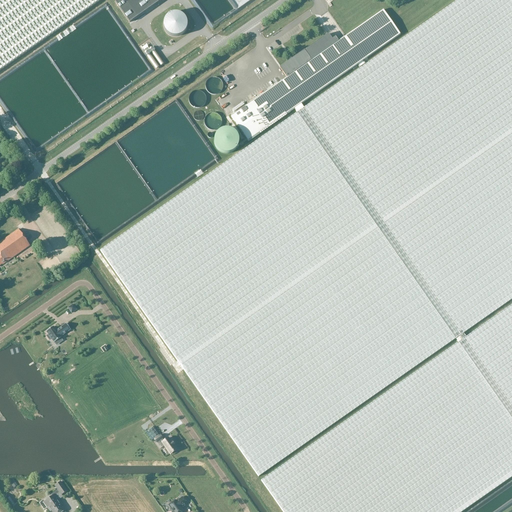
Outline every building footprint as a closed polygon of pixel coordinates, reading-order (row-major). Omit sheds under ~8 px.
[(0,0),(0,70),(100,0),(0,0)] [(236,156),(100,251),(258,477),(511,298),(511,0),(458,0),(304,108),(301,104),(400,35),(395,28),(383,10),(339,41),(336,37),(332,40),(328,34),(304,50),(279,68),(286,78),(236,113),(231,116),(248,141),(294,109),(297,113),(236,156)] [(116,0),(115,1),(129,22),(162,0),(116,0)] [(162,25),(162,26),(162,27),(163,28),(163,29),(163,30),(163,31),(164,32),(165,33),(165,34),(166,35),(167,36),(168,36),(169,37),(170,38),(171,38),(173,38),(174,38),(175,38),(176,38),(177,38),(178,38),(179,38),(180,37),(181,37),(182,36),(183,36),(183,35),(184,34),(185,33),(185,32),(186,31),(186,30),(187,29),(187,28),(187,27),(187,26),(187,25),(187,24),(187,23),(186,22),(186,21),(185,20),(185,19),(184,18),(183,17),(182,16),(181,15),(180,15),(179,15),(178,14),(177,14),(176,14),(175,14),(174,14),(173,14),(171,14),(170,15),(169,15),(168,15),(168,16),(167,17),(166,17),(165,18),(165,19),(164,20),(163,21),(163,22),(163,23),(163,24),(162,25)] [(140,50),(141,49),(142,53),(151,50),(149,45),(145,47),(144,44),(138,46),(140,50)] [(216,135),(215,136),(215,137),(214,138),(214,140),(214,141),(214,143),(214,144),(214,145),(215,147),(216,148),(216,149),(217,150),(219,151),(220,152),(221,153),(222,153),(224,154),(225,154),(226,154),(227,154),(229,154),(230,153),(231,153),(233,152),(234,152),(235,151),(236,150),(237,149),(237,147),(238,146),(238,145),(239,143),(239,142),(239,141),(239,140),(238,139),(238,138),(238,137),(237,136),(237,135),(236,134),(236,133),(235,133),(234,132),(233,131),(232,131),(231,130),(230,130),(229,130),(228,129),(227,129),(226,129),(225,129),(224,129),(223,130),(221,130),(220,131),(219,132),(218,133),(217,133),(216,134),(216,135)] [(0,265),(2,264),(3,265),(30,246),(19,230),(0,242),(0,265)] [(511,304),(261,481),(283,511),(460,511),(511,476),(511,304)] [(73,305),(68,308),(71,313),(76,310),(73,305)] [(48,335),(46,336),(49,340),(51,339),(54,343),(54,342),(61,338),(60,337),(70,330),(66,324),(56,331),(53,327),(46,332),(48,335)] [(151,441),(152,440),(158,436),(158,435),(153,427),(145,432),(151,441)] [(167,439),(164,441),(162,439),(163,438),(160,435),(154,439),(157,443),(160,440),(170,454),(172,453),(172,454),(175,451),(177,450),(174,446),(175,445),(172,441),(171,442),(168,438),(167,439)] [(176,446),(181,443),(178,437),(173,441),(176,446)] [(67,491),(61,482),(55,486),(58,490),(61,494),(61,495),(62,495),(67,491)] [(52,496),(46,500),(50,506),(47,507),(50,511),(52,510),(52,511),(61,511),(64,510),(57,501),(59,500),(57,497),(61,494),(58,490),(51,495),(52,496)] [(176,500),(169,505),(173,511),(181,511),(183,511),(181,507),(187,503),(182,497),(176,501),(176,500)]
